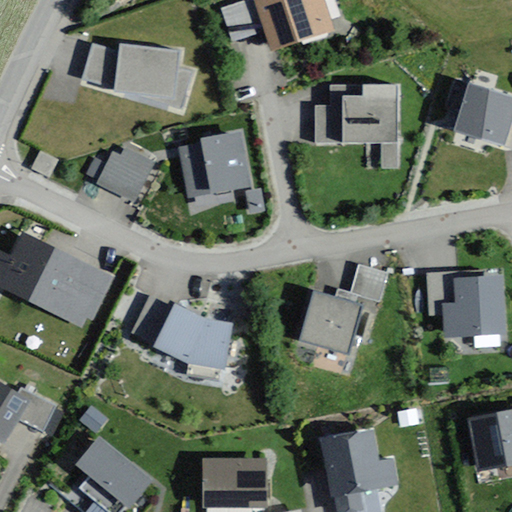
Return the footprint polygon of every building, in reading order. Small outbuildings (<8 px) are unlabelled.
[(334,25),(325,0),(231,0),(219,4),(231,40),(265,29),(271,46),(334,25)] [(116,46),(93,39),(81,78),(180,109),(193,70),(175,64),(177,48),(116,42),(116,46)] [(511,92),(468,79),(455,126),(505,140),(511,142),(511,92)] [(403,145),(404,98),(370,98),(370,84),(334,83),(334,103),(316,103),(315,144),(381,145),(380,168),(398,168),(398,145),(403,145)] [(259,189),(248,137),(184,150),(194,202),(259,189)] [(139,205),(158,164),(128,151),(125,157),(117,154),(101,187),(139,205)] [(250,195),(253,214),(267,211),(263,193),(250,195)] [(0,288),(87,328),(111,274),(19,232),(9,255),(0,250),(0,288)] [(389,273),(362,265),(354,291),(381,299),(389,273)] [(500,270),(428,275),(431,314),(442,313),(444,332),(504,328),(500,270)] [(348,351),(359,301),(313,291),(303,341),(313,343),(309,363),(336,369),(340,349),(348,351)] [(131,332),(193,363),(230,368),(237,323),(211,319),(179,303),(177,307),(151,293),(131,332)] [(0,442),(8,448),(21,426),(38,435),(53,408),(21,389),(16,397),(0,387),(0,442)] [(511,406),(476,412),(484,462),(511,457),(511,406)] [(379,462),(372,431),(327,441),(341,511),(355,511),(366,510),(363,494),(398,487),(393,460),(379,462)] [(132,510),(155,482),(104,440),(80,469),(92,479),(82,490),(108,511),(124,511),(128,507),(132,510)] [(268,508),(269,460),(206,459),(205,507),(268,508)]
